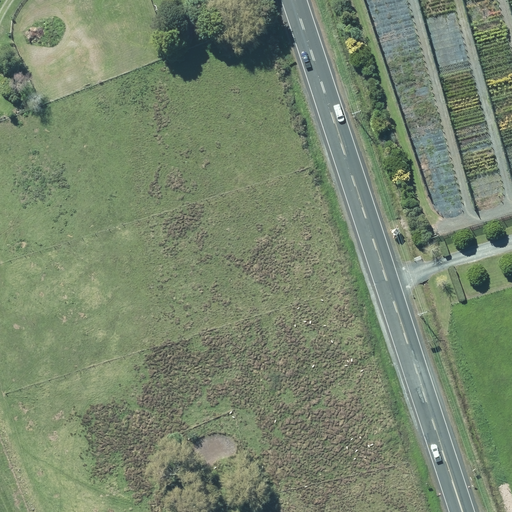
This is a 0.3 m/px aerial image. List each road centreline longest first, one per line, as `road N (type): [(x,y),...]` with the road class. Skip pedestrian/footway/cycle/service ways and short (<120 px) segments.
road 1 (secondary): [(462,511),(295,0)]
road 2 (track): [(390,292),(434,265),(511,241)]
